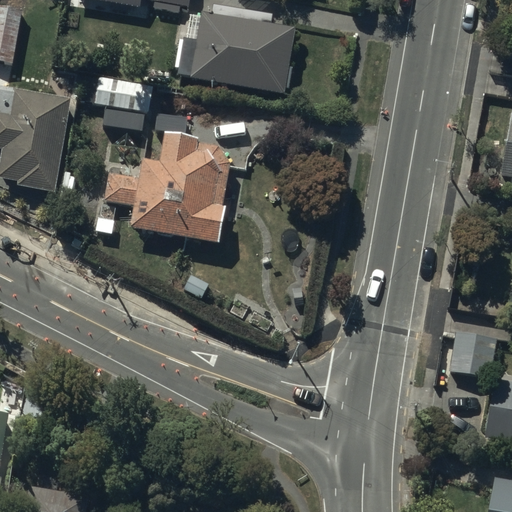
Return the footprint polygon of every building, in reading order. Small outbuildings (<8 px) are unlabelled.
[(88,0),(135,9),(137,0),(88,0)] [(18,13),(0,9),(0,63),(9,65),(18,13)] [(288,33),(190,17),(180,77),(278,93),(288,33)] [(145,91),(95,82),(90,106),(104,108),(101,124),(138,131),(145,91)] [(70,103),(0,92),(0,181),(24,185),(23,189),(55,194),(70,103)] [(511,116),(501,179),(511,180),(511,116)] [(216,148),(168,139),(162,170),(145,167),(142,179),(105,172),(100,201),(132,207),(127,231),(218,249),(225,212),(218,211),(227,165),(216,148)] [(494,342),(455,335),(448,372),(487,378),(494,342)] [(511,382),(493,380),(485,442),(511,445),(511,382)] [(511,511),(511,483),(493,481),(488,511),(511,511)] [(81,511),(84,497),(32,487),(27,511),(81,511)]
